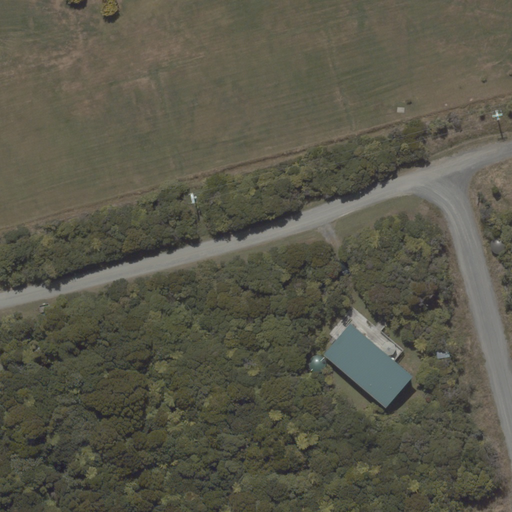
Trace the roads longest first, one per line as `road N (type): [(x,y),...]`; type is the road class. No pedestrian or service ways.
road 1 (residential): [(0,299),(270,233),(443,169)]
road 2 (residential): [(511,406),(443,169)]
